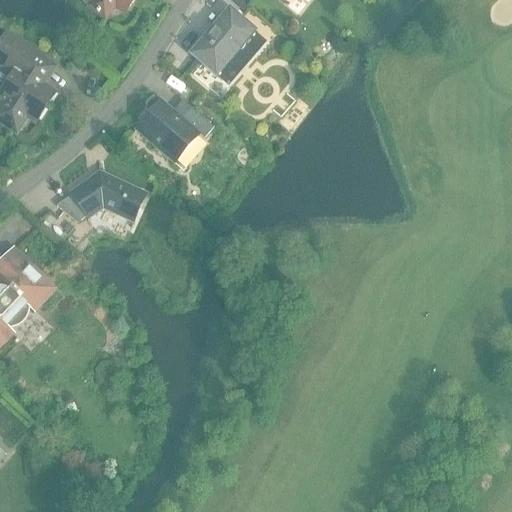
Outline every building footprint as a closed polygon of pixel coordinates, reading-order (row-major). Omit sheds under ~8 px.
[(115,7),(124,14),(134,0),(94,0),(89,8),(105,21),(115,7)] [(190,56),(216,78),(255,33),(229,11),(190,56)] [(23,116),(35,124),(55,94),(34,80),(43,66),(2,39),(0,41),(0,65),(13,74),(7,83),(4,84),(0,89),(0,91),(0,93),(0,100),(3,103),(0,107),(0,123),(13,132),(23,116)] [(192,110),(183,121),(161,102),(135,132),(174,165),(199,135),(204,139),(213,129),(192,110)] [(103,210),(133,224),(146,195),(99,174),(70,195),(71,196),(56,207),(76,225),(86,218),(88,220),(103,210)] [(30,308),(33,311),(43,300),(40,297),(46,290),(12,257),(0,269),(0,279),(4,283),(0,287),(0,343),(1,345),(11,334),(8,331),(30,308)]
